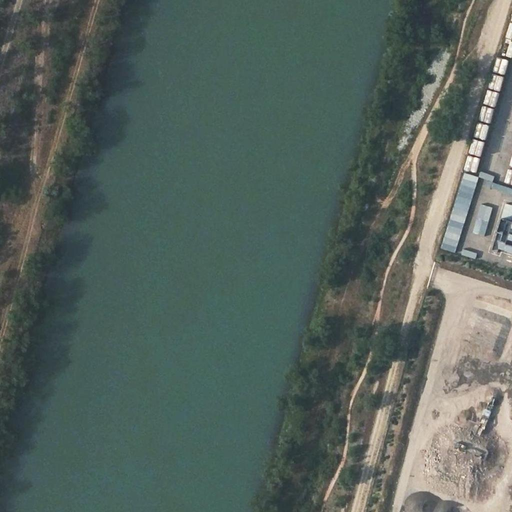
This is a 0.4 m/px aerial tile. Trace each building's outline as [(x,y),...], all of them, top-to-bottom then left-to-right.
[(511,60),(498,58),(491,89),(507,93),(511,69),(511,60)] [(486,106),(500,109),(503,94),(489,91),(486,106)] [(481,122),(494,125),(499,111),(486,107),(481,122)] [(492,143),(495,128),(480,124),(476,139),(492,143)] [(487,160),(491,145),(475,140),(471,155),(487,160)] [(465,171),(479,175),(484,160),(469,156),(465,171)] [(480,220),(490,190),(462,181),(452,211),(480,220)] [(496,196),(511,201),(511,189),(499,185),(496,196)] [(455,228),(459,214),(452,212),(448,226),(455,228)] [(511,225),(503,250),(511,253),(511,225)] [(446,234),(441,249),(477,259),(481,245),(446,234)]
